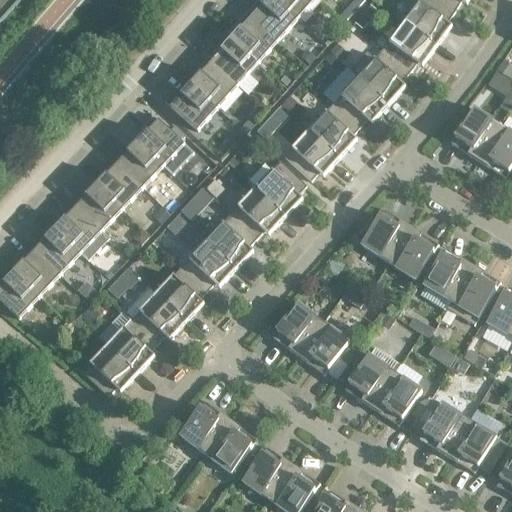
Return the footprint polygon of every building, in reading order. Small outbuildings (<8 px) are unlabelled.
[(299,22),(274,0),(269,0),(260,10),(255,6),(246,15),(279,44),(299,22)] [(318,0),(274,0),(299,22),(318,0)] [(355,0),(339,19),(346,24),(365,2),(363,0),(355,0)] [(456,14),(433,0),(421,0),(404,24),(438,49),(448,35),(443,31),(455,15),(456,14)] [(471,0),(433,0),(456,14),(464,0),(469,0),(471,1),(471,0)] [(370,7),(362,17),(370,23),(378,14),(370,7)] [(279,44),(246,15),(238,25),(243,29),(232,42),(259,66),(279,44)] [(438,49),(404,24),(382,53),(409,77),(410,76),(422,60),(427,63),(438,49)] [(267,74),(259,66),(232,42),(220,55),(215,50),(206,60),(239,89),(249,77),(258,85),(267,74)] [(337,46),(330,54),(340,63),(347,56),(337,46)] [(306,51),(300,58),(309,67),(316,60),(306,51)] [(409,77),(382,53),(375,61),(367,54),(351,73),(358,80),(389,108),(401,95),(397,91),(409,77)] [(330,54),(324,61),(336,73),(342,66),(330,54)] [(239,89),(206,60),(198,69),(203,74),(192,87),(218,111),(239,89)] [(511,66),(505,62),(498,72),(511,81),(511,79),(511,66)] [(511,83),(497,74),(489,86),(511,100),(511,83)] [(285,78),(281,83),(287,87),(290,83),(285,78)] [(389,108),(358,80),(334,106),(361,130),(373,117),(377,121),(389,108)] [(218,111),(192,87),(180,100),(175,95),(166,105),(198,134),(218,111)] [(290,98),(282,107),(291,115),(299,106),(290,98)] [(361,130),(334,106),(310,133),(341,161),(353,148),(348,144),(361,130)] [(451,146),(479,164),(502,128),(475,111),(452,146),(452,145),(451,146)] [(173,178),(194,155),(154,117),(145,127),(150,132),(138,145),(164,169),(173,178)] [(248,122),(240,130),(247,136),(254,128),(248,122)] [(511,134),(502,128),(479,164),(506,181),(507,180),(506,180),(511,170),(511,134)] [(240,130),(232,138),(239,144),(247,136),(240,130)] [(264,130),(259,135),(266,142),(271,137),(264,130)] [(341,161),(310,133),(285,160),(312,184),(325,170),(329,174),(341,161)] [(164,169),(138,145),(126,157),(121,152),(112,161),(143,191),(164,169)] [(143,191),(112,161),(103,171),(109,176),(97,188),(123,213),(143,191)] [(248,184),(256,191),(286,220),(298,207),(294,203),(307,189),(281,164),(272,174),(265,167),(248,184)] [(216,180),(207,189),(217,199),(226,189),(216,180)] [(123,213),(97,188),(85,201),(80,196),(71,205),(102,235),(123,213)] [(286,220),(256,191),(231,217),(257,242),(270,229),(274,233),(286,220)] [(109,241),(102,235),(71,205),(62,214),(67,219),(55,232),(82,256),(88,263),(109,241)] [(189,207),(182,215),(193,225),(200,217),(189,207)] [(161,209),(152,218),(161,227),(170,217),(161,209)] [(362,248),(389,265),(412,230),(385,212),(384,213),(362,248)] [(176,216),(166,228),(173,235),(184,224),(176,216)] [(257,242),(231,217),(206,243),(237,272),(249,260),(245,255),(257,242)] [(439,247),(412,230),(389,265),(415,283),(438,248),(439,247)] [(140,231),(132,240),(141,249),(149,239),(140,231)] [(82,256),(55,232),(44,244),(38,239),(30,248),(61,278),(82,256)] [(237,272),(206,243),(182,270),(208,294),(221,281),(225,285),(237,272)] [(61,278),(30,248),(21,258),(26,263),(14,275),(40,300),(61,278)] [(424,288),(451,305),(473,268),(446,252),(445,253),(424,288)] [(501,285),(473,268),(451,305),(447,311),(475,327),(500,286),(501,285)] [(129,270),(109,292),(119,301),(129,290),(138,298),(148,288),(129,270)] [(208,294),(182,270),(157,296),(188,325),(200,312),(195,308),(208,294)] [(322,272),(316,281),(326,287),(332,278),(322,272)] [(40,300),(14,275),(2,288),(0,285),(0,304),(19,322),(40,300)] [(87,284),(78,293),(89,304),(97,294),(87,284)] [(351,289),(344,299),(352,305),(359,295),(351,289)] [(488,326),(511,340),(511,291),(508,289),(507,290),(508,291),(488,326)] [(188,325),(157,296),(132,322),(158,347),(171,333),(175,337),(188,325)] [(273,340),(299,359),(324,325),(298,306),(274,339),(273,339),(273,340)] [(391,309),(389,312),(398,319),(402,312),(396,308),(391,309)] [(100,317),(91,309),(80,320),(89,328),(100,317)] [(386,314),(381,322),(391,329),(396,321),(386,314)] [(78,321),(71,328),(79,336),(86,329),(78,321)] [(158,347),(132,322),(108,348),(138,377),(150,364),(146,360),(158,347)] [(425,324),(419,333),(430,339),(435,330),(425,324)] [(350,344),(324,325),(299,359),(325,378),(326,377),(325,377),(350,344)] [(43,330),(37,336),(50,347),(56,341),(43,330)] [(138,377),(108,348),(82,375),(109,400),(122,386),(126,390),(138,377)] [(470,350),(464,360),(474,367),(480,356),(470,350)] [(346,391),(345,393),(372,411),(396,375),(401,368),(375,351),(370,358),(369,357),(346,392),(346,391)] [(447,352),(440,363),(450,370),(458,359),(447,352)] [(459,359),(452,370),(464,377),(470,366),(459,359)] [(396,375),(372,411),(399,429),(400,427),(399,427),(422,393),(396,375)] [(181,438),(206,457),(231,423),(206,404),(205,405),(181,438)] [(420,442),(448,459),(470,423),(442,406),(421,441),(420,442)] [(257,443),(231,423),(206,457),(232,476),(256,443),(257,444),(257,443)] [(497,439),(470,423),(448,459),(475,476),(476,475),(475,474),(497,439)] [(496,447),(488,462),(495,466),(504,452),(496,447)] [(243,485),(270,503),(294,468),(267,450),(266,451),(267,451),(243,485)] [(497,487),(497,488),(511,496),(511,461),(498,487),(497,487)] [(320,486),(294,468),(270,503),(282,511),(302,511),(319,487),(320,487),(320,486)] [(160,476),(153,486),(166,495),(173,486),(160,476)] [(318,511),(356,511),(358,511),(330,493),(330,494),(318,511)]
